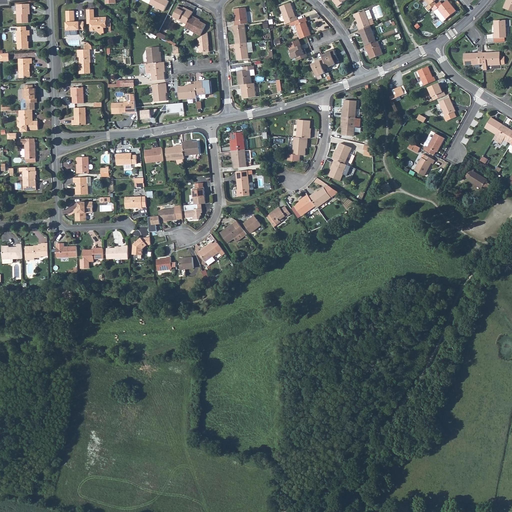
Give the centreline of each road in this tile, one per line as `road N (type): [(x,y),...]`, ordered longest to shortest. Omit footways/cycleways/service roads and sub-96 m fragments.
road 1 (track): [(283,511),(397,413),(444,337),(459,293),(499,246)]
road 2 (residential): [(49,0),(57,138)]
road 3 (residential): [(210,121),(217,213),(208,229),(184,239)]
